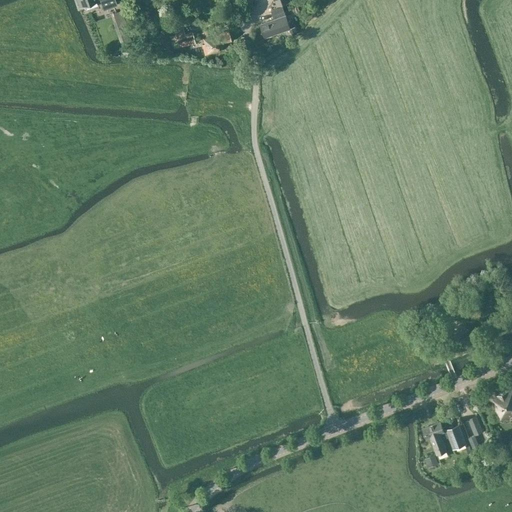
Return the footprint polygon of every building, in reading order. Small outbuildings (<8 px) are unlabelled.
[(115,0),(99,0),(103,9),(117,4),(115,0)] [(282,6),(271,10),(274,19),(261,24),(265,37),(290,28),(286,15),(285,16),(282,6)] [(127,24),(122,10),(113,13),(118,27),(127,24)] [(182,44),(194,41),(194,38),(196,38),(195,33),(193,34),(192,31),(184,33),(183,28),(174,30),(175,35),(169,36),(171,43),(177,42),(177,44),(182,43),(182,44)] [(204,44),(202,45),(204,55),(219,51),(218,44),(231,41),(228,31),(215,34),(215,36),(203,39),(204,44)] [(511,388),(490,397),(500,420),(511,415),(511,388)] [(474,435),(483,432),(476,415),(468,419),(474,435)] [(440,420),(422,428),(426,438),(430,437),(437,454),(447,450),(443,439),(449,437),(453,448),(466,443),(459,424),(446,430),(444,431),(440,420)] [(468,438),(473,448),(479,445),(475,435),(468,438)]
